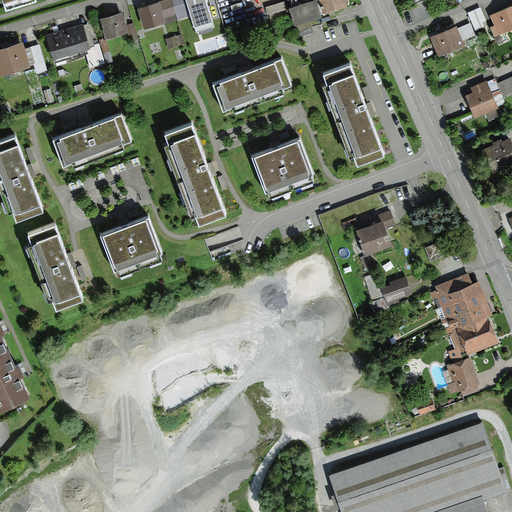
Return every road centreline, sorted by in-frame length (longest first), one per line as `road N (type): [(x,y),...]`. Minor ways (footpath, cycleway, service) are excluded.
road 1 (tertiary): [(378,0),(502,287)]
road 2 (unknown): [(511,464),(500,427),(482,413),(325,462)]
road 3 (track): [(258,511),(253,492),(299,408),(297,352)]
